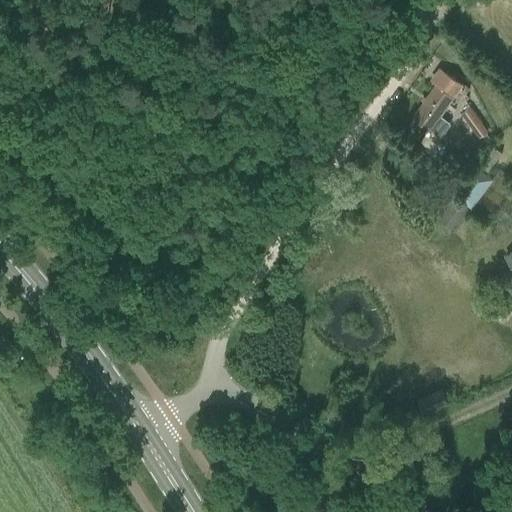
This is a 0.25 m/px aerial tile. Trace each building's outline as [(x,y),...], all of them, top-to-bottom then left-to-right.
[(461,84),(456,81),(440,69),(432,81),(437,84),(413,117),(415,118),(408,127),(423,139),(429,130),(441,138),(450,125),(439,116),(458,90),(465,95),(469,89),(462,84),(461,84)] [(470,107),(461,114),(479,138),(488,131),(470,107)] [(458,123),(453,129),(458,133),(463,127),(458,123)] [(471,209),(493,179),(474,165),(452,195),(471,209)] [(454,196),(438,216),(455,229),(471,209),(454,196)] [(424,414),(448,403),(442,389),(417,400),(424,414)]
